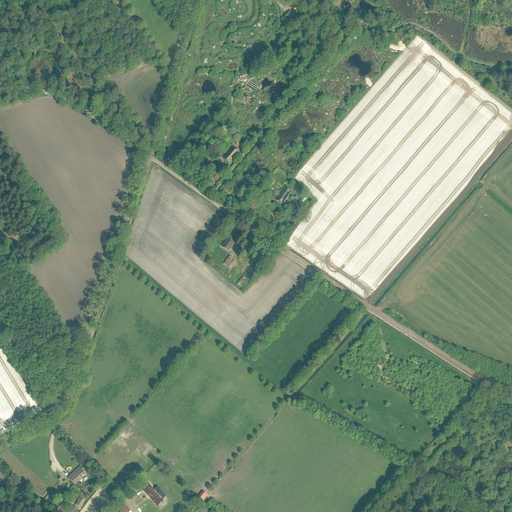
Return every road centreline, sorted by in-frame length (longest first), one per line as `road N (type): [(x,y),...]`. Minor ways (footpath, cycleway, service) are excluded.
road 1 (track): [(492,384),(208,198)]
road 2 (tertiary): [(0,445),(45,418),(69,388),(147,155)]
road 3 (track): [(492,384),(382,511)]
road 4 (track): [(0,84),(58,96),(147,155)]
road 5 (tertiary): [(147,155),(194,0)]
